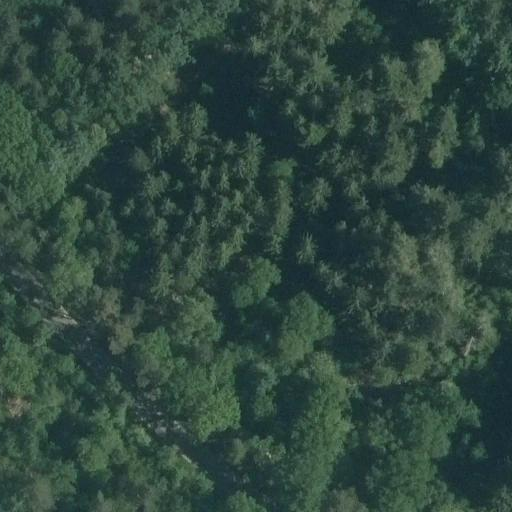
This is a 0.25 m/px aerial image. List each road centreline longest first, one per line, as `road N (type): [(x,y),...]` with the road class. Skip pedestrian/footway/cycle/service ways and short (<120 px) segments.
road 1 (tertiary): [(268,511),(115,380),(0,259)]
road 2 (track): [(277,0),(27,219)]
road 3 (track): [(511,151),(405,0)]
